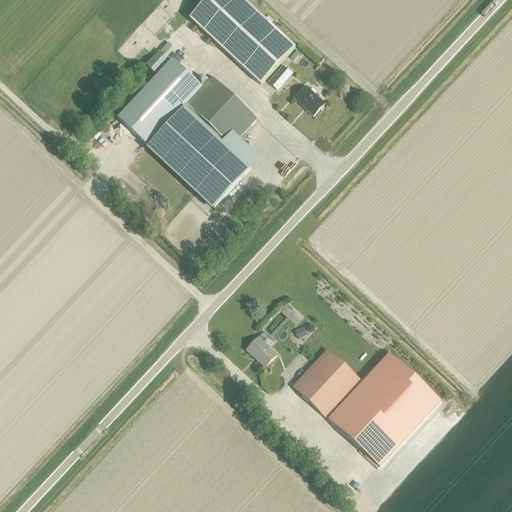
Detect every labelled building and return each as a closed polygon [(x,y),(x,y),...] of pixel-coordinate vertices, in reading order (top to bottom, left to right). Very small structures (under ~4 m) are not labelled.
[(209,0),(190,21),(261,86),(295,49),(241,0),(209,0)] [(171,60),(117,119),(146,147),(170,121),(172,122),(148,148),(214,209),(250,170),(235,156),(237,153),(231,147),(257,119),(212,78),(179,115),(177,113),(201,88),(172,61),(171,60)] [(283,67),(276,75),(285,83),(292,75),(283,67)] [(278,91),(285,83),(276,75),(268,83),(278,91)] [(294,99),(294,100),(295,99),(313,117),(325,104),(324,104),(306,87),(306,86),(294,99)] [(304,328),(297,331),(301,339),(307,336),(304,328)] [(257,338),(245,351),(245,352),(246,351),(264,368),(264,369),(277,356),(276,356),(267,348),(274,342),(264,332),(258,339),(257,338)] [(327,351),(293,388),(326,420),(361,383),(327,351)] [(362,384),(328,421),(372,462),(380,469),(441,403),(389,355),(362,384)]
